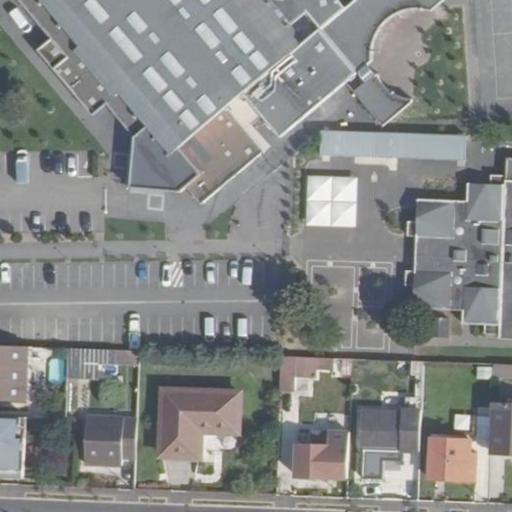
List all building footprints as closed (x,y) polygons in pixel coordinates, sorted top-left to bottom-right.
[(346,84),(383,126),(390,121),(410,107),(412,104),(405,102),(398,99),(392,96),(387,91),(382,87),(378,81),(374,73),(372,65),(371,57),(372,49),(372,44),(375,37),(379,31),(383,26),(389,20),(396,15),(403,11),(410,10),(417,9),(423,9),(430,10),(434,11),(446,1),(445,0),(356,0),(345,9),(337,0),(18,0),(53,39),(38,51),(94,117),(108,105),(135,136),(134,161),(132,188),(153,190),(182,192),(188,188),(202,204),(265,151),(230,108),(245,95),(281,138),(346,84)] [(383,135),(323,133),(323,156),(463,164),(464,138),(460,138),(406,135),(383,135)] [(305,175),(303,226),(353,227),(355,176),(305,175)] [(415,288),(414,311),(463,313),(463,326),(486,327),(485,336),(500,336),(500,340),(511,340),(511,181),(506,181),(507,177),(490,176),(490,185),(468,184),(468,203),(418,201),(417,225),(409,224),(408,238),(417,238),(415,274),(406,273),(405,287),(415,288)] [(424,317),(425,338),(447,337),(446,317),(424,317)] [(0,401),(24,402),(26,348),(0,347),(0,401)] [(67,378),(99,379),(100,366),(100,351),(69,350),(67,378)] [(118,352),(100,351),(100,366),(117,366),(118,352)] [(128,366),(127,384),(138,385),(139,353),(118,352),(117,366),(128,366)] [(283,358),(282,358),(280,391),(295,392),(296,377),(315,378),(316,371),(333,371),(333,360),(283,358)] [(511,366),(495,366),(494,379),(511,379),(511,366)] [(413,396),(415,368),(377,367),(377,380),(401,381),(400,395),(413,396)] [(200,457),(202,433),(207,432),(209,394),(163,392),(161,457),(200,457)] [(240,395),(209,394),(207,432),(239,433),(240,395)] [(511,406),(493,406),(492,419),(491,449),(491,454),(511,454),(511,406)] [(363,413),(362,450),(420,453),(422,409),(402,409),(402,413),(363,413)] [(31,478),(32,418),(0,416),(0,482),(25,484),(31,478)] [(491,449),(492,419),(478,418),(477,449),(491,449)] [(120,466),(120,459),(135,459),(137,420),(91,419),(88,465),(120,466)] [(296,477),(328,478),(330,436),(315,435),(314,451),(298,450),(296,477)] [(470,472),(471,441),(432,439),(430,480),(475,482),(476,472),(470,472)]
